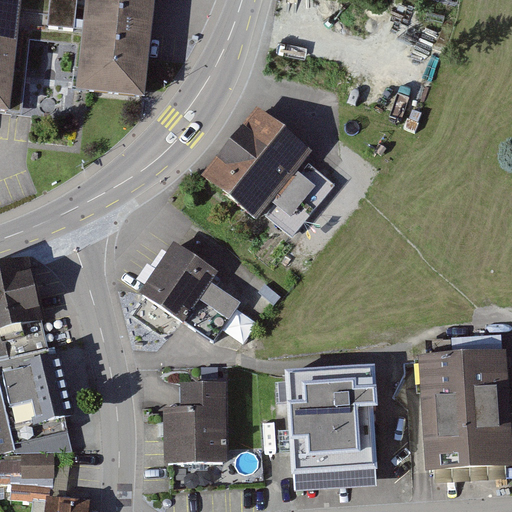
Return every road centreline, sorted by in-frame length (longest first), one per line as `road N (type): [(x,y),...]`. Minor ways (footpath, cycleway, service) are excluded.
road 1 (unknown): [(249,63),(375,210),(511,321)]
road 2 (tertiary): [(117,511),(119,416),(110,359),(63,214)]
road 3 (secondary): [(63,214),(117,187),(181,126),(221,60),(243,0)]
